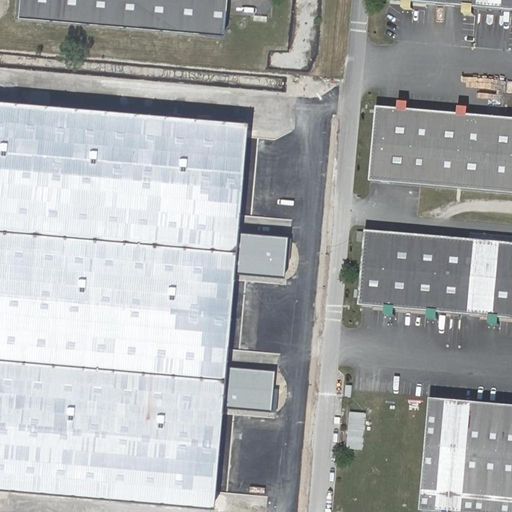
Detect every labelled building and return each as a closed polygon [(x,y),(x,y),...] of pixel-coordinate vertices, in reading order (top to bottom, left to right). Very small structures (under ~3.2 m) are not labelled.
[(17,0),(16,20),(224,38),(227,0),(17,0)] [(511,0),(391,0),(392,1),(511,11),(511,0)] [(244,125),(0,105),(0,484),(207,502),(215,406),(270,411),(273,369),(221,365),(229,277),(282,281),(285,237),(235,233),(244,125)] [(511,115),(383,105),(376,179),(511,190),(511,115)] [(511,239),(372,227),(366,302),(511,314),(511,239)] [(503,317),(494,315),(493,322),(501,324),(503,317)] [(511,511),(511,402),(438,396),(428,507),(487,511),(511,511)]
